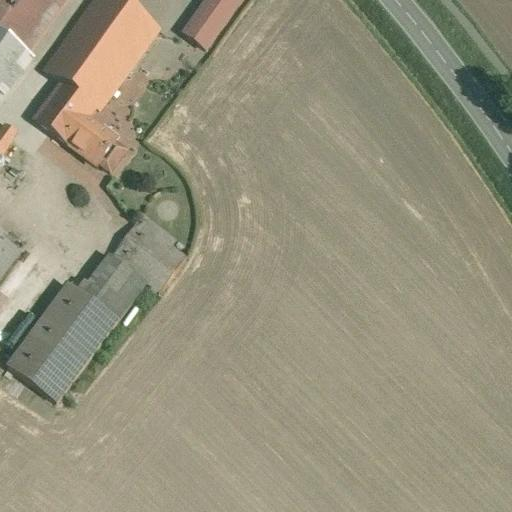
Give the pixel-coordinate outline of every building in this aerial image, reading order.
[(25,48),(59,0),(0,0),(0,83),(0,84),(9,90),(34,54),(25,48)] [(157,21),(128,0),(83,0),(38,62),(61,79),(32,119),(99,167),(120,138),(89,114),(157,21)] [(198,0),(177,30),(203,48),(238,0),(198,0)] [(18,130),(1,117),(0,119),(0,152),(18,130)] [(109,252),(142,277),(145,274),(159,284),(184,250),(170,240),(174,235),(140,210),(109,252)] [(0,281),(23,250),(0,232),(0,281)] [(76,285),(118,316),(145,280),(142,277),(109,252),(107,251),(85,279),(82,277),(76,285)] [(0,364),(56,406),(121,319),(118,316),(76,285),(65,277),(39,312),(9,353),(0,364)] [(0,345),(9,353),(39,312),(0,282),(0,345)]
